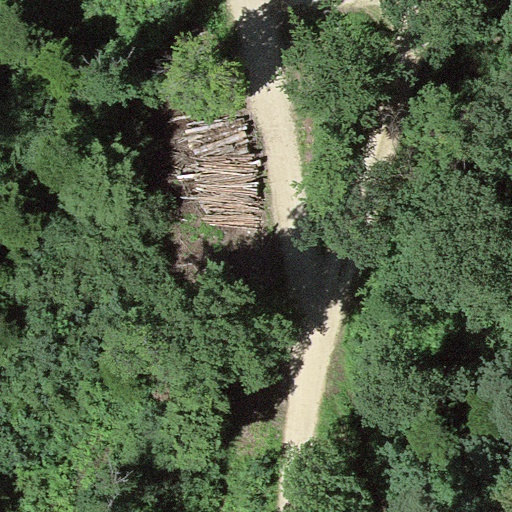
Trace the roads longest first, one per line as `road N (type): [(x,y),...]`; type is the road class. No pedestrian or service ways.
road 1 (track): [(292,511),(300,323),(254,0)]
road 2 (track): [(420,0),(370,163),(300,323)]
